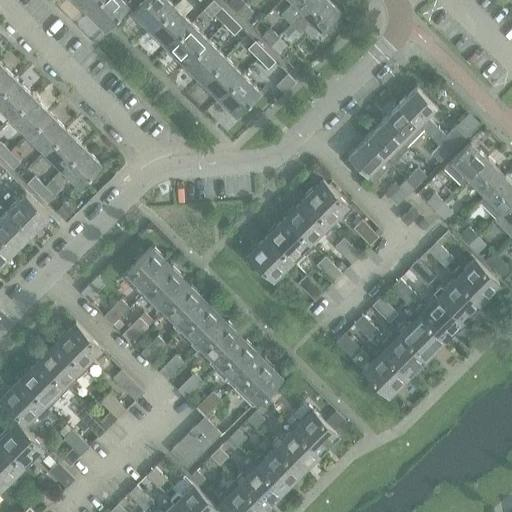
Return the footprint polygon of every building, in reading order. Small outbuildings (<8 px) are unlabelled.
[(76,0),(87,11),(98,0),(76,0)] [(105,29),(129,5),(123,0),(98,0),(87,11),(105,29)] [(174,5),(169,0),(143,0),(133,11),(150,29),(174,5)] [(245,2),(243,0),(229,0),(228,2),(237,11),(245,2)] [(280,13),(291,24),(315,0),(290,0),(292,1),(280,13)] [(313,37),(340,10),(330,0),(315,0),(291,24),(299,32),(304,28),(313,37)] [(245,19),(254,10),(245,2),(237,11),(245,19)] [(150,29),(167,46),(191,22),(174,5),(150,29)] [(221,6),(213,14),(223,24),(231,16),(221,6)] [(223,24),(234,34),(241,27),(231,16),(223,24)] [(208,39),(191,22),(167,46),(184,63),(208,39)] [(267,28),(260,35),(270,45),(277,38),(267,28)] [(270,45),(277,52),(284,45),(277,38),(270,45)] [(225,56),(208,39),(184,63),(201,80),(225,56)] [(255,40),(248,47),(258,57),(265,50),(255,40)] [(275,60),(265,50),(258,57),(259,58),(247,69),(256,78),(267,66),(268,67),(275,60)] [(242,73),(225,56),(201,80),(218,97),(242,73)] [(0,62),(0,92),(15,78),(0,62)] [(236,115),(260,91),(242,73),(218,97),(236,115)] [(15,78),(0,92),(0,107),(10,117),(32,95),(15,78)] [(427,115),(436,106),(416,86),(399,104),(424,128),(441,145),(448,153),(466,136),(455,125),(446,134),(427,115)] [(32,95),(10,117),(27,134),(49,112),(32,95)] [(406,145),(407,145),(424,128),(399,104),(381,121),(406,145)] [(27,134),(44,151),(66,129),(49,112),(27,134)] [(407,145),(406,145),(381,121),(364,138),(384,157),(385,157),(391,163),(408,146),(407,145)] [(83,146),(66,129),(44,151),(61,168),(83,146)] [(384,157),(364,138),(347,155),(367,175),(361,180),(368,187),(383,172),(382,172),(391,163),(385,157),(384,157)] [(467,177),(487,157),(470,140),(450,160),(443,166),(461,184),(467,177)] [(1,141),(0,141),(0,155),(3,158),(10,150),(1,141)] [(441,145),(432,154),(440,162),(448,153),(441,145)] [(61,168),(78,186),(101,164),(83,146),(61,168)] [(13,168),(20,161),(10,150),(3,158),(13,168)] [(467,177),(484,194),(504,174),(487,157),(467,177)] [(418,167),(405,179),(414,187),(426,175),(418,167)] [(478,200),(495,217),(511,200),(511,182),(504,174),(484,194),(478,200)] [(27,182),(34,189),(37,192),(44,185),(34,175),(27,182)] [(304,195),(305,196),(330,221),(341,210),(345,214),(351,207),(323,179),(313,188),(312,187),(304,195)] [(414,187),(405,179),(399,185),(396,182),(385,192),(388,196),(397,204),(414,187)] [(47,201),(54,194),(44,185),(37,192),(47,201)] [(25,192),(8,208),(7,209),(31,233),(48,215),(25,192)] [(443,201),(435,193),(426,201),(434,209),(443,201)] [(286,213),(287,215),(311,239),(322,228),(326,233),(333,226),(329,222),(330,221),(305,196),(295,207),(294,206),(286,213)] [(494,219),(511,236),(511,234),(511,200),(495,217),(494,219)] [(434,209),(443,218),(452,210),(443,201),(434,209)] [(64,221),(65,222),(75,212),(66,203),(56,213),(64,221)] [(418,212),(411,206),(401,217),(407,223),(418,212)] [(31,233),(7,209),(0,216),(0,236),(13,250),(31,233)] [(267,232),(269,233),(297,261),(308,251),(315,245),(310,240),(311,239),(287,215),(276,225),(275,224),(267,232)] [(353,227),(370,244),(379,235),(361,218),(353,227)] [(429,223),(423,218),(418,223),(423,228),(429,223)] [(478,234),(470,226),(461,236),(468,243),(478,234)] [(297,261),(269,233),(258,244),(257,242),(249,250),(250,252),(248,253),(273,278),(284,267),(288,271),(297,261)] [(468,243),(477,252),(487,243),(478,234),(468,243)] [(0,263),(13,250),(0,236),(0,263)] [(334,245),(352,262),(360,254),(343,237),(334,245)] [(444,266),(453,257),(436,240),(427,249),(444,266)] [(151,247),(122,275),(141,294),(170,266),(160,256),(162,255),(154,247),(152,248),(151,247)] [(316,264),(333,281),(342,272),(325,255),(316,264)] [(463,269),(459,265),(451,273),(455,277),(480,301),(489,292),(490,293),(499,285),(497,284),(499,282),(475,258),(463,269)] [(434,275),(418,259),(409,267),(426,284),(434,275)] [(511,270),(502,261),(494,269),(503,278),(511,270)] [(164,308),(188,284),(179,275),(181,274),(172,265),(171,266),(170,266),(141,294),(160,312),(164,308)] [(298,282),(315,299),(323,291),(307,273),(298,282)] [(391,286),(407,302),(416,294),(399,277),(391,286)] [(472,312),(480,303),(479,302),(480,301),(455,277),(444,287),(441,283),(432,291),(436,295),(437,294),(462,319),(470,310),(472,312)] [(191,283),(189,285),(188,284),(164,308),(175,319),(171,323),(178,331),(183,326),(207,302),(198,293),(199,291),(191,283)] [(88,284),(80,292),(91,302),(98,295),(88,284)] [(453,330),(462,321),(461,320),(462,319),(437,294),(436,295),(426,305),(422,301),(414,309),(418,313),(419,313),(443,337),(452,329),(453,330)] [(389,321),(398,312),(381,295),(372,304),(389,321)] [(112,324),(130,307),(121,298),(104,315),(112,324)] [(209,302),(208,303),(207,302),(183,326),(193,337),(189,342),(197,349),(201,345),(225,321),(216,311),(217,310),(209,302)] [(408,323),(404,319),(396,328),(400,332),(401,332),(425,356),(433,347),(435,349),(443,340),(442,339),(443,337),(419,313),(418,313),(408,323)] [(370,339),(379,330),(362,314),(354,322),(370,339)] [(131,342),(148,325),(140,316),(122,333),(131,342)] [(228,320),(226,321),(225,321),(201,345),(212,356),(208,360),(215,368),(220,363),(244,339),(234,330),(236,328),(228,320)] [(64,330),(57,338),(58,340),(57,341),(80,365),(81,364),(93,352),(97,357),(104,350),(76,322),(66,332),(64,330)] [(352,357),(361,349),(344,332),(335,341),(352,357)] [(416,367),(425,359),(423,357),(425,356),(401,332),(400,332),(390,342),(386,337),(378,346),(382,350),(383,350),(407,374),(415,366),(416,367)] [(149,361),(167,343),(158,334),(140,352),(149,361)] [(246,338),(244,340),(244,339),(220,363),(231,374),(227,378),(234,386),(262,357),(253,348),(255,347),(246,338)] [(47,349),(38,357),(39,358),(38,359),(62,383),(63,383),(74,372),(78,376),(85,368),(81,364),(80,365),(57,341),(48,350),(47,349)] [(359,365),(388,393),(396,384),(398,386),(406,377),(405,376),(407,374),(383,350),(382,350),(372,361),(367,359),(368,355),(362,350),(353,359),(359,365)] [(167,379),(185,361),(176,352),(159,370),(167,379)] [(262,357),(234,386),(252,405),(281,376),(272,367),(273,365),(264,357),(263,358),(262,357)] [(21,377),(20,377),(44,402),(45,401),(49,405),(67,387),(63,383),(62,383),(38,359),(29,368),(28,367),(19,375),(21,377)] [(144,391),(121,368),(113,377),(135,399),(144,391)] [(186,397),(203,380),(195,371),(177,388),(186,397)] [(52,409),(49,405),(45,401),(44,402),(20,377),(11,386),(10,385),(1,394),(2,395),(1,396),(25,420),(33,428),(52,409)] [(204,416),(222,399),(213,390),(195,407),(204,416)] [(100,401),(117,418),(126,409),(109,392),(100,401)] [(84,404),(76,413),(99,436),(107,427),(84,404)] [(247,418),(255,426),(264,417),(256,409),(247,418)] [(302,420),(298,416),(289,424),(294,428),(318,451),(327,443),(328,444),(336,436),(335,434),(337,433),(313,409),(302,420)] [(344,418),(336,409),(327,418),(336,426),(344,418)] [(212,441),(221,433),(204,416),(195,425),(212,441)] [(6,429),(0,435),(0,441),(22,463),(33,452),(38,457),(45,449),(17,421),(8,430),(6,429)] [(204,450),(212,441),(195,425),(187,433),(204,450)] [(246,436),(238,427),(229,436),(238,445),(246,436)] [(63,437),(80,454),(89,446),(72,428),(63,437)] [(310,463),(319,454),(317,453),(318,451),(294,428),(284,438),(279,434),(271,442),(275,447),(276,446),(300,470),(308,461),(310,463)] [(195,459),(204,450),(187,433),(178,442),(195,459)] [(0,478),(4,482),(4,481),(16,469),(21,474),(27,468),(22,463),(0,441),(0,478)] [(178,442),(170,450),(187,467),(195,459),(178,442)] [(219,446),(211,455),(220,464),(228,455),(219,446)] [(265,457),(261,453),(253,460),(257,465),(258,464),(282,488),(290,480),(292,481),(300,473),(298,471),(300,470),(276,446),(275,447),(265,457)] [(63,458),(70,465),(76,459),(72,455),(65,455),(63,458)] [(66,487),(75,478),(57,460),(48,469),(66,487)] [(258,464),(257,465),(247,475),(242,471),(234,479),(239,484),(240,483),(264,507),(272,498),(273,499),(282,491),(280,490),(282,488),(258,464)] [(163,491),(171,482),(155,466),(146,474),(163,491)] [(205,478),(196,469),(192,473),(201,482),(205,478)] [(0,491),(2,493),(9,486),(4,481),(4,482),(0,478),(0,491)] [(234,479),(216,498),(230,511),(261,511),(263,510),(262,509),(264,507),(240,483),(239,484),(234,479)] [(174,503),(175,502),(184,511),(215,511),(217,510),(216,509),(218,507),(194,483),(183,494),(177,492),(170,499),(174,503)] [(145,509),(153,500),(136,484),(128,493),(145,509)] [(47,488),(39,496),(48,505),(56,496),(47,488)] [(109,511),(127,511),(118,502),(109,511)] [(161,511),(158,510),(156,511),(184,511),(175,502),(174,503),(165,511),(161,511)]
